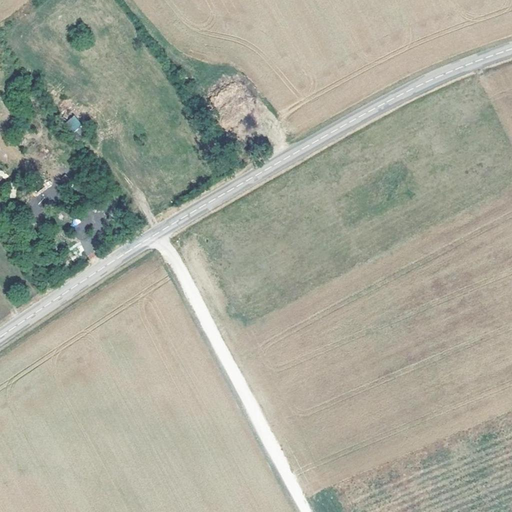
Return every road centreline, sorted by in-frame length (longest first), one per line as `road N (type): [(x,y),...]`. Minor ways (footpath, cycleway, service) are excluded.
road 1 (tertiary): [(511,49),(410,89),(229,189),(0,337)]
road 2 (track): [(307,511),(155,234)]
